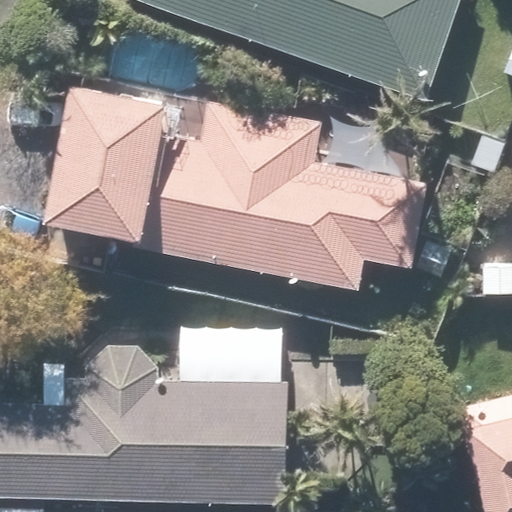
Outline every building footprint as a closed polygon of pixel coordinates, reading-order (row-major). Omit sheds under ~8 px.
[(166,0),(437,89),(466,0),(166,0)] [(410,174),(377,126),(85,74),(52,260),(110,270),(119,222),(150,228),(148,240),(370,280),(375,253),(422,262),(437,179),(410,174)] [(511,258),(469,256),(468,293),(511,295),(511,258)] [(47,494),(296,498),(298,375),(287,375),(288,324),(187,322),(187,341),(85,340),(85,356),(50,355),(50,396),(0,394),(0,508),(47,510),(47,494)] [(511,511),(511,387),(461,400),(488,511),(511,511)]
